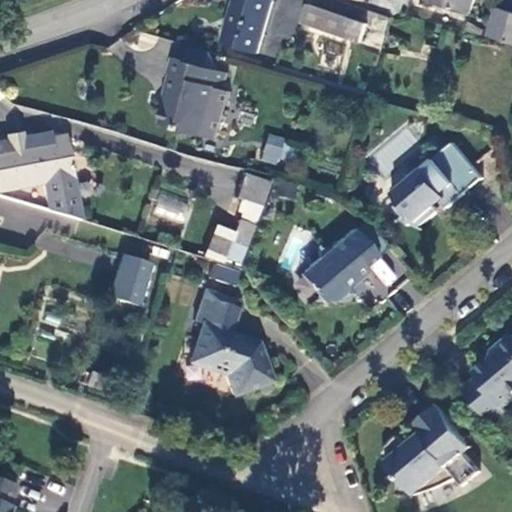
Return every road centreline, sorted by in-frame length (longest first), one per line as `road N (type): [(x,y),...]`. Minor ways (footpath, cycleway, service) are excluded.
road 1 (residential): [(115,430),(242,477),(511,253)]
road 2 (secondary): [(0,41),(117,0)]
road 3 (residential): [(0,386),(115,430)]
